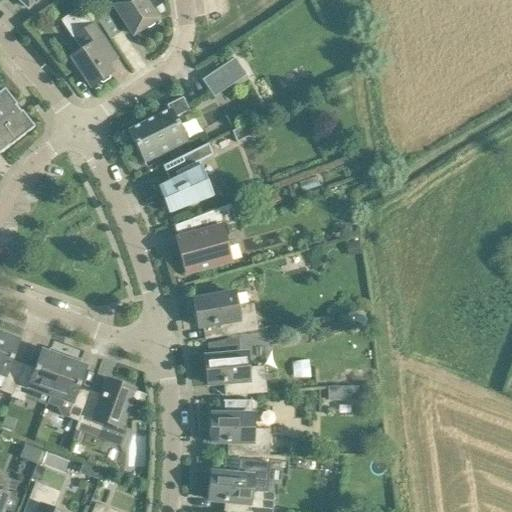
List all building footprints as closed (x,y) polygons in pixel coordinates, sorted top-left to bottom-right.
[(18,0),(28,9),(29,8),(29,7),(34,2),(36,3),(38,0),(18,0)] [(125,24),(133,35),(144,28),(148,29),(154,26),(154,22),(156,20),(147,6),(154,1),(154,0),(95,0),(94,1),(98,22),(110,40),(122,32),(119,28),(125,24)] [(77,75),(81,73),(91,88),(99,83),(102,84),(109,79),(109,75),(111,74),(106,66),(116,59),(82,9),(64,21),(83,50),(71,58),(72,59),(68,62),(77,75)] [(201,81),(210,94),(243,72),(234,58),(201,81)] [(0,154),(2,153),(33,129),(21,112),(20,113),(15,107),(16,106),(3,90),(0,92),(0,154)] [(189,111),(188,109),(182,98),(166,106),(169,111),(128,131),(144,164),(187,142),(175,118),(189,111)] [(232,132),(237,143),(252,135),(246,125),(232,132)] [(168,182),(158,187),(168,214),(213,197),(199,162),(212,155),(208,144),(163,167),(168,182)] [(223,245),(228,234),(226,226),(236,224),(230,205),(191,220),(195,234),(176,239),(185,274),(231,262),(227,247),(223,245)] [(234,294),(193,301),(198,327),(221,323),(223,336),(257,330),(252,305),(237,308),(234,294)] [(0,390),(12,395),(16,385),(20,374),(21,372),(9,367),(18,342),(12,339),(12,338),(0,333),(0,390)] [(29,387),(50,395),(54,385),(65,355),(49,349),(47,355),(41,352),(32,378),(20,374),(16,385),(12,395),(11,397),(23,402),(29,387)] [(266,393),(265,385),(263,367),(248,369),(246,354),(204,358),(207,385),(230,383),(231,396),(266,393)] [(54,385),(50,395),(47,405),(58,409),(61,415),(79,422),(80,418),(87,398),(76,394),(85,368),(79,366),(81,360),(65,355),(54,385)] [(146,395),(132,390),(133,389),(108,380),(100,402),(87,398),(80,418),(79,422),(76,430),(121,447),(126,432),(118,429),(129,399),(143,404),(146,395)] [(361,387),(332,388),(332,401),(361,400),(361,387)] [(225,416),(210,416),(210,442),(234,443),(234,456),(268,456),(268,430),(253,430),(253,416),(250,416),(250,402),(253,402),(253,401),(223,401),(223,402),(225,402),(225,416)] [(231,502),(230,511),(271,511),(272,505),(266,504),(269,463),(239,460),(238,476),(210,474),(208,500),(231,502)] [(36,467),(31,479),(40,483),(45,471),(36,467)] [(35,484),(24,511),(57,511),(52,510),(59,493),(35,484)]
